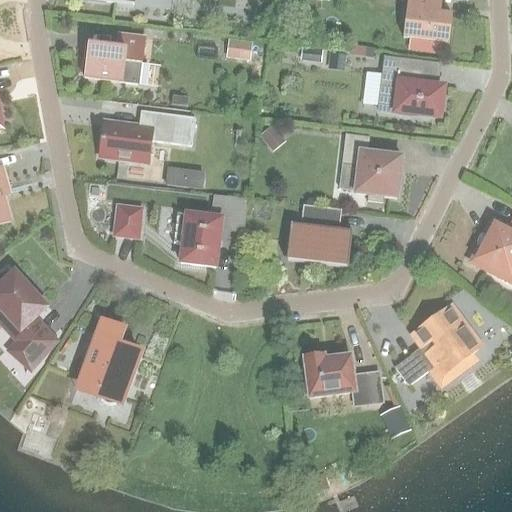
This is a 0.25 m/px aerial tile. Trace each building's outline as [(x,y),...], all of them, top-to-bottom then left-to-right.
[(448,45),(452,16),(436,14),(437,0),(407,0),(407,2),(412,2),(409,24),(405,23),(403,40),(448,45)] [(138,87),(144,41),(118,37),(116,51),(88,48),(84,80),(138,87)] [(252,45),(228,42),(226,60),(250,63),(252,45)] [(374,51),(351,48),(350,57),(373,59),(374,51)] [(300,63),(321,65),(322,52),(301,49),(300,63)] [(345,56),(329,55),(328,70),(344,72),(345,56)] [(443,90),(431,88),(432,81),(421,80),(423,65),(385,60),(378,112),(415,117),(415,115),(439,118),(443,90)] [(149,165),(151,144),(191,148),(194,121),(139,115),(138,130),(103,126),(99,160),(149,165)] [(285,143),(272,127),(259,138),(272,153),(285,143)] [(382,204),(383,198),(396,200),(399,173),(384,171),(386,156),(367,154),(369,138),(345,135),(343,152),(359,154),(357,171),(354,195),(367,196),(366,202),(382,204)] [(8,192),(2,171),(0,171),(0,226),(10,223),(2,193),(8,192)] [(200,193),(202,175),(184,173),(181,191),(200,193)] [(141,209),(114,206),(111,238),(137,241),(141,209)] [(346,266),(346,270),(347,270),(352,232),(339,231),(341,211),(303,206),(300,226),(290,225),(286,259),(346,266)] [(183,246),(180,265),(215,269),(221,221),(176,216),(173,245),(183,246)] [(471,264),(511,284),(511,227),(510,231),(492,222),(471,264)] [(52,344),(31,320),(43,310),(14,277),(0,289),(0,310),(1,309),(13,322),(7,327),(21,342),(11,351),(18,359),(24,353),(32,362),(52,344)] [(412,337),(435,368),(442,378),(480,349),(450,309),(412,337)] [(121,400),(123,401),(140,354),(118,347),(124,331),(101,323),(78,385),(99,393),(99,394),(98,398),(100,402),(102,405),(106,407),(110,407),(114,405),(118,403),(121,400)] [(306,380),(302,380),(305,398),(308,397),(309,400),(352,395),(354,408),(382,405),(378,375),(352,378),(350,359),(323,362),(323,359),(304,361),(306,380)] [(408,389),(418,381),(404,362),(394,369),(408,389)] [(391,440),(410,431),(398,406),(379,415),(391,440)] [(315,490),(327,488),(324,475),(312,477),(315,490)]
